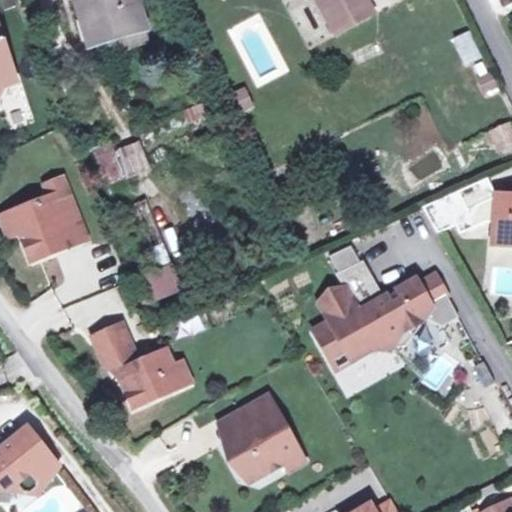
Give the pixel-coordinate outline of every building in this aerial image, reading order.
[(72,0),(81,41),(140,26),(134,0),(72,0)] [(317,0),(334,29),(372,8),(367,0),(317,0)] [(463,66),(480,59),(468,31),(451,38),(463,66)] [(0,87),(2,83),(0,76),(0,67),(10,64),(0,35),(0,87)] [(15,79),(10,64),(0,67),(0,76),(2,83),(15,79)] [(245,89),(230,94),(237,113),(252,108),(245,89)] [(186,100),(192,115),(215,108),(210,93),(186,100)] [(126,181),(149,171),(137,142),(114,152),(126,181)] [(68,175),(51,182),(56,194),(72,187),(68,175)] [(496,217),(499,192),(498,190),(470,204),(461,186),(424,203),(439,229),(458,220),(462,228),(488,216),(496,217)] [(84,219),(72,187),(56,194),(16,209),(24,230),(36,259),(75,244),(68,225),(84,219)] [(496,217),(494,236),(511,237),(511,193),(499,192),(496,217)] [(133,197),(142,230),(153,227),(143,194),(133,197)] [(24,230),(16,209),(5,213),(13,234),(24,230)] [(382,286),(365,256),(362,257),(353,241),(332,253),(341,269),(338,271),(347,286),(340,285),(327,292),(321,298),(331,316),(316,325),(332,354),(348,345),(353,355),(373,344),(407,341),(415,329),(411,322),(425,315),(433,303),(431,300),(449,290),(437,270),(420,280),(417,275),(386,293),(379,296),(376,290),(382,286)] [(139,276),(149,304),(177,294),(167,266),(139,276)] [(386,293),(382,286),(376,290),(379,296),(386,293)] [(72,328),(118,311),(111,291),(64,307),(72,328)] [(411,322),(415,329),(425,315),(411,322)] [(125,323),(108,330),(118,353),(126,374),(120,376),(136,407),(184,386),(175,365),(169,349),(141,361),(125,323)] [(108,330),(96,335),(106,358),(118,353),(108,330)] [(348,345),(332,354),(338,364),(353,355),(348,345)] [(485,358),(476,363),(487,382),(495,377),(485,358)] [(185,361),(175,365),(184,386),(194,382),(185,361)] [(227,439),(246,472),(258,476),(287,459),(289,458),(285,452),(300,443),(271,392),(239,410),(249,426),(231,437),(227,439)] [(221,420),(231,437),(249,426),(239,410),(221,420)] [(0,483),(2,486),(13,488),(33,472),(40,481),(61,464),(31,426),(1,450),(0,449),(0,483)] [(300,443),(285,452),(289,458),(287,459),(292,468),(308,459),(300,443)] [(33,472),(13,488),(39,491),(40,481),(33,472)] [(490,511),(511,511),(511,495),(488,506),(490,511)] [(400,511),(391,497),(374,507),(370,500),(351,511),(400,511)]
